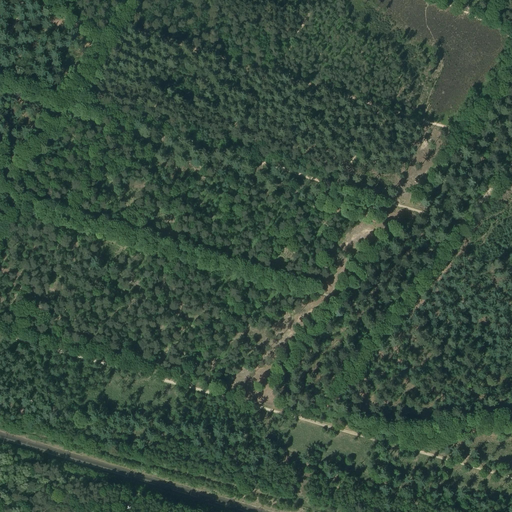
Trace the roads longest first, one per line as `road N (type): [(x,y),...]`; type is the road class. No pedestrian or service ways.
road 1 (track): [(0,392),(93,416),(246,434),(341,468),(511,496)]
road 2 (track): [(460,225),(0,85)]
road 3 (track): [(511,148),(124,26)]
road 4 (track): [(4,199),(388,313)]
road 5 (track): [(0,333),(305,419),(312,412)]
road 6 (track): [(0,205),(138,0)]
road 7 (track): [(312,412),(460,225)]
road 8 (track): [(305,419),(511,477)]
road 9 (track): [(0,509),(70,473),(197,511)]
road 10 (track): [(312,412),(394,433),(511,419)]
